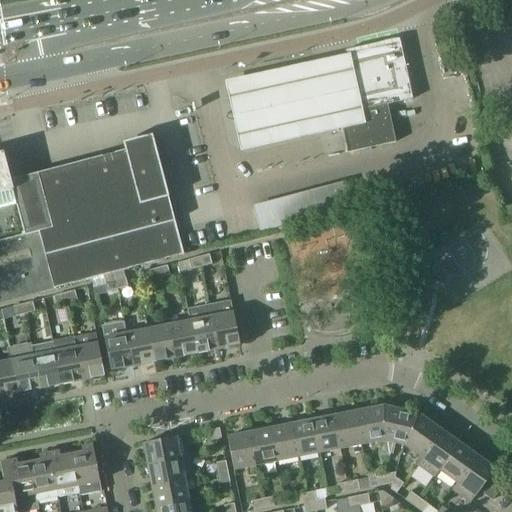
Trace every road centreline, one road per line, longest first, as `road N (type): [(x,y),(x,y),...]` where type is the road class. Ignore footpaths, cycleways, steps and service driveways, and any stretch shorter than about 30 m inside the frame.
road 1 (residential): [(511,451),(415,383),(383,371),(107,425),(123,511)]
road 2 (secondary): [(0,75),(381,0)]
road 3 (unclassified): [(47,97),(410,10)]
road 4 (secondary): [(179,0),(0,27)]
